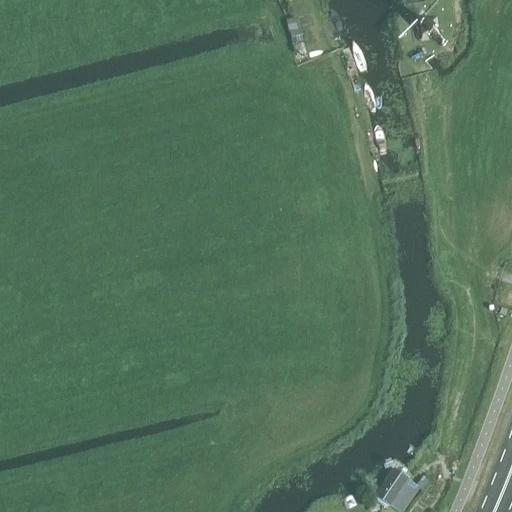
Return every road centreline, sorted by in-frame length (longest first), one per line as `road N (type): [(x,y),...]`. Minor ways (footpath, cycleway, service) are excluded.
road 1 (track): [(448,177),(372,189),(358,108),(317,0)]
road 2 (track): [(424,77),(466,254),(511,282)]
